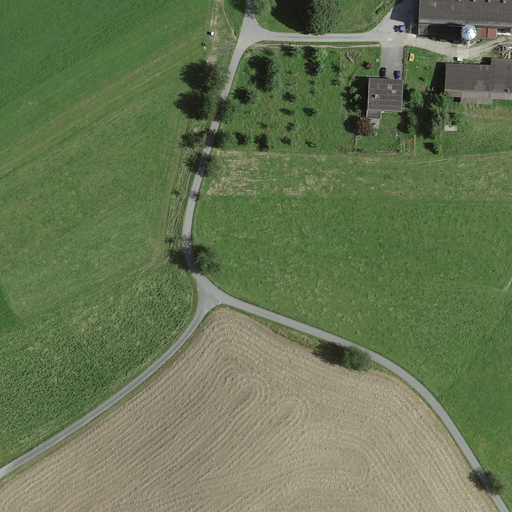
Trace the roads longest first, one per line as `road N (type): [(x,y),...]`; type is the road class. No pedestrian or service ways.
road 1 (unclassified): [(504,511),(439,410),(404,377),(368,353),(209,289),(191,265),(191,210),(250,0)]
road 2 (track): [(0,476),(170,359),(216,292)]
road 3 (track): [(511,38),(469,51),(377,36),(294,36)]
